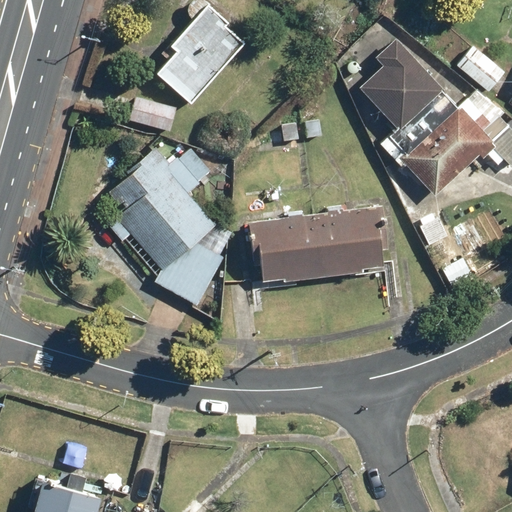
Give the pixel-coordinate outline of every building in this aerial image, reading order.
[(188,102),(240,41),(220,24),(225,18),(205,1),(167,44),(173,49),(154,72),(188,102)] [(393,156),(429,194),(474,152),(478,157),(488,147),(504,164),(511,156),(511,133),(492,113),(484,120),(462,97),(451,107),(434,90),(438,86),(391,36),(370,55),(379,64),(355,86),(393,127),(385,134),(400,150),(393,156)] [(450,63),(484,90),(501,70),(467,42),(450,63)] [(124,119),(165,130),(172,106),(130,95),(124,119)] [(301,137),(316,134),(314,118),(298,120),(301,137)] [(278,140),(293,138),(291,122),(275,124),(278,140)] [(151,279),(191,303),(219,256),(193,240),(212,223),(185,192),(196,182),(172,155),(165,161),(152,146),(123,171),(126,173),(105,192),(116,205),(100,219),(118,239),(127,231),(158,268),(151,279)] [(360,271),(360,267),(379,264),(377,246),(384,245),(380,204),(243,220),(248,261),(257,260),(259,279),(280,277),(280,280),(360,271)] [(442,207),(416,220),(429,245),(454,232),(442,207)] [(465,254),(440,267),(450,287),(475,275),(465,254)] [(87,475),(71,471),(68,483),(44,476),(43,478),(37,476),(30,500),(36,502),(33,511),(95,511),(101,493),(83,487),(87,475)]
